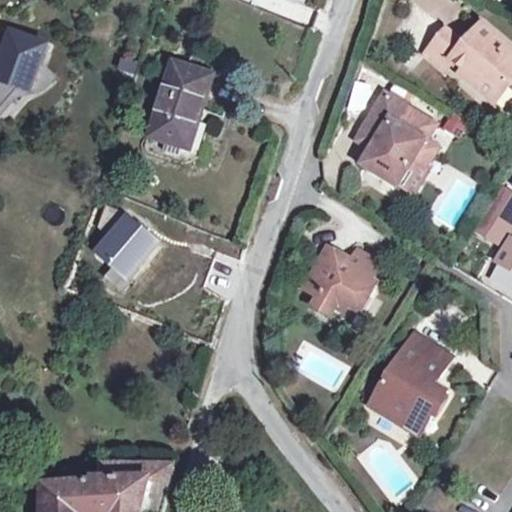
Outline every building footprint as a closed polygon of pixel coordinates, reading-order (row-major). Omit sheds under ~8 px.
[(447,28),(434,42),(453,59),(465,70),(462,74),(494,103),(511,83),(511,48),(485,24),(472,38),(466,45),(460,40),(447,28)] [(466,33),(460,40),(466,45),(472,38),(466,33)] [(13,34),(3,59),(0,59),(0,112),(20,89),(32,94),(43,64),(49,48),(13,34)] [(443,70),(453,59),(434,42),(424,54),(443,70)] [(176,66),(152,139),(167,143),(183,148),(191,151),(218,67),(191,58),(187,70),(176,66)] [(43,64),(32,94),(59,80),(43,64)] [(432,120),(387,92),(365,126),(381,135),(373,148),(364,164),(401,186),(417,159),(428,167),(441,146),(429,139),(423,135),(432,120)] [(439,124),(432,120),(423,135),(429,139),(439,124)] [(357,139),(373,148),(381,135),(365,126),(357,139)] [(180,158),(183,148),(167,143),(164,154),(180,158)] [(474,232),(498,247),(509,229),(511,231),(511,189),(504,184),(474,232)] [(511,240),(499,262),(511,270),(511,240)] [(324,246),(301,288),(319,299),(314,308),(331,318),(336,308),(346,313),(350,305),(363,311),(379,282),(374,279),(383,263),(358,249),(352,261),(349,267),(341,262),(344,256),(324,246)] [(352,261),(344,256),(341,262),(349,267),(352,261)] [(414,333),(369,406),(407,430),(417,412),(431,420),(449,391),(436,383),(432,381),(436,375),(440,378),(453,357),(414,333)] [(114,380),(112,389),(124,393),(127,384),(114,380)] [(420,437),(431,420),(417,412),(407,430),(420,437)] [(43,511),(148,511),(156,483),(157,479),(154,479),(155,466),(103,465),(102,481),(93,481),(93,483),(44,485),(43,511)] [(172,487),(178,466),(155,466),(154,479),(157,479),(156,483),(172,487)]
